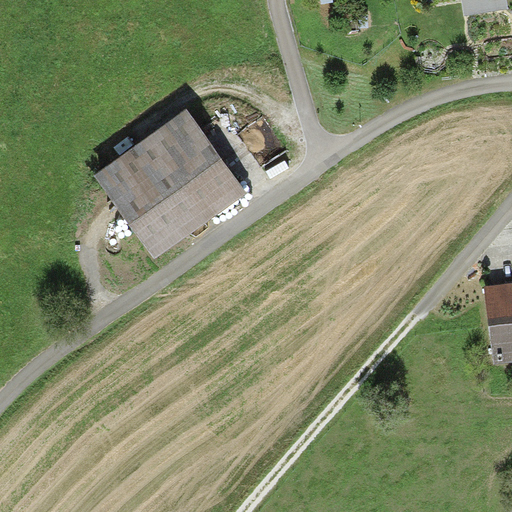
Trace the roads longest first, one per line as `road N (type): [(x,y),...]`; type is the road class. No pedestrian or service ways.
road 1 (track): [(0,402),(104,315),(321,163),(444,92),(511,87)]
road 2 (track): [(423,307),(240,511)]
road 3 (track): [(423,307),(511,202)]
